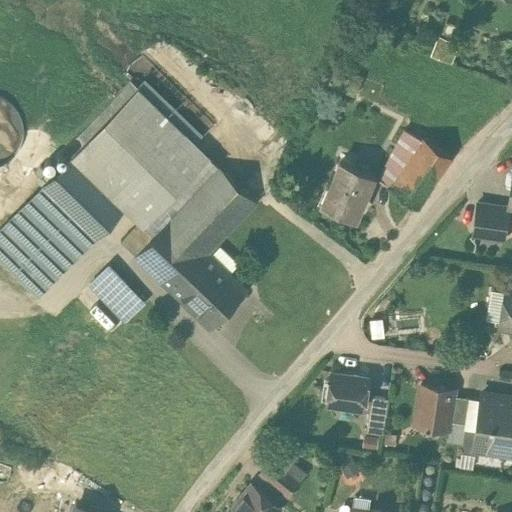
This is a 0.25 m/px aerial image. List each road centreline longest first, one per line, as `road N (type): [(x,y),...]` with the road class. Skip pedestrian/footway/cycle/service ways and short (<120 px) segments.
road 1 (residential): [(511,124),(334,332)]
road 2 (residential): [(334,332),(184,511)]
road 3 (residential): [(334,332),(366,350),(497,370)]
